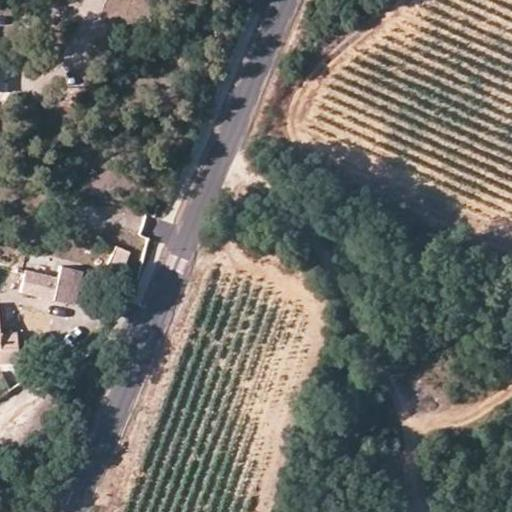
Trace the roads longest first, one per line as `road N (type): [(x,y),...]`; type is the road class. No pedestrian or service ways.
road 1 (tertiary): [(77,511),(204,180),(284,0)]
road 2 (track): [(153,309),(0,415)]
